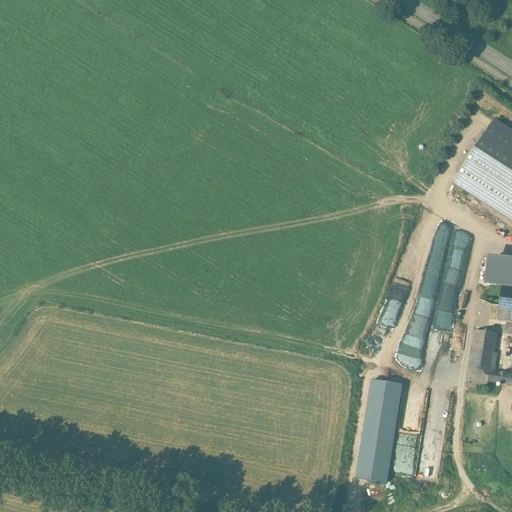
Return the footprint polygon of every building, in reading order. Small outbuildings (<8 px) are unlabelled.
[(511,133),(494,122),(454,183),(511,220),(511,133)] [(448,354),(457,297),(466,298),(469,277),(442,273),(438,297),(421,295),(420,302),(419,302),(418,309),(428,311),(426,323),(412,321),(409,342),(432,346),(430,356),(448,359),(449,354),(448,354)] [(511,288),(501,287),(497,320),(511,321),(511,288)] [(498,335),(475,332),(472,350),(496,354),(498,335)] [(496,354),(472,350),(468,379),(488,382),(491,383),(493,373),(495,373),(498,355),(495,354),(496,354)] [(511,375),(495,373),(493,373),(491,383),(511,385),(511,375)] [(355,478),(387,483),(400,383),(367,379),(355,478)] [(488,382),(468,379),(467,388),(487,391),(488,382)] [(401,407),(402,416),(413,416),(413,418),(422,418),(422,406),(401,407)]
